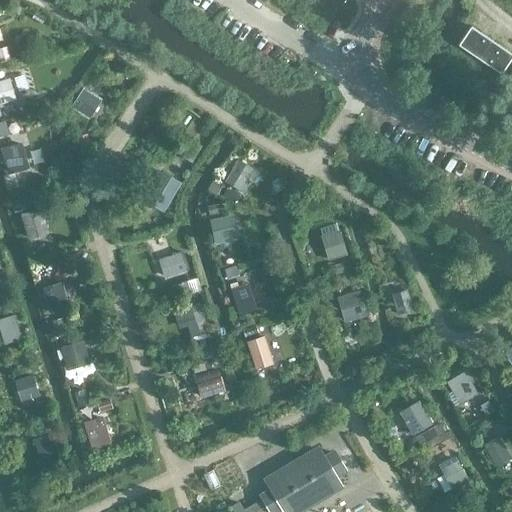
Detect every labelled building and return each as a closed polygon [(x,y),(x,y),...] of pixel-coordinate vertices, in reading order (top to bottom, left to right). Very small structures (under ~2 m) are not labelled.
[(506,71),(511,60),(511,47),(471,24),(459,45),(506,71)] [(7,47),(0,48),(0,57),(2,62),(11,60),(7,47)] [(0,104),(16,100),(10,78),(0,80),(0,104)] [(84,87),(71,107),(89,119),(102,100),(84,87)] [(6,121),(0,122),(0,135),(0,137),(9,134),(6,121)] [(87,134),(77,137),(82,151),(92,147),(87,134)] [(192,141),(182,157),(192,163),(202,146),(192,141)] [(30,168),(22,142),(1,148),(9,174),(30,168)] [(225,182),(246,194),(251,186),(245,183),(254,168),(238,159),(225,182)] [(182,183),(161,170),(143,200),(163,212),(182,183)] [(227,189),(223,196),(235,203),(239,197),(227,189)] [(25,201),(12,204),(15,213),(28,209),(25,201)] [(222,204),(208,207),(210,215),(223,212),(222,204)] [(48,233),(41,208),(21,214),(28,239),(48,233)] [(238,239),(233,214),(210,219),(215,244),(238,239)] [(348,254),(340,230),(321,235),(328,260),(348,254)] [(189,269),(183,253),(161,261),(167,277),(189,269)] [(348,261),(335,265),(338,274),(351,270),(348,261)] [(237,265),(224,269),(227,279),(240,274),(237,265)] [(69,308),(62,282),(43,287),(50,313),(69,308)] [(188,282),(175,285),(178,294),(190,290),(188,282)] [(257,309),(249,283),(231,289),(239,315),(257,309)] [(414,310),(407,289),(392,294),(398,315),(414,310)] [(368,316),(360,290),(337,297),(345,323),(368,316)] [(9,297),(0,300),(4,312),(13,309),(9,297)] [(203,304),(176,312),(181,325),(188,323),(193,336),(211,330),(203,304)] [(22,339),(14,315),(0,318),(0,331),(4,345),(22,339)] [(62,318),(52,321),(56,334),(65,331),(62,318)] [(256,325),(243,330),(245,337),(258,332),(256,325)] [(246,341),(256,370),(273,364),(264,336),(246,341)] [(83,341),(61,347),(68,368),(89,361),(83,341)] [(211,345),(198,349),(201,358),(214,353),(211,345)] [(28,357),(15,361),(18,371),(31,367),(28,357)] [(210,361),(192,366),(194,374),(213,368),(210,361)] [(225,391),(218,370),(202,375),(208,396),(225,391)] [(478,393),(464,371),(447,382),(460,404),(478,393)] [(40,397),(33,374),(14,379),(22,402),(40,397)] [(83,390),(74,393),(78,405),(87,402),(83,390)] [(110,399),(97,402),(100,412),(113,408),(110,399)] [(419,400),(405,408),(399,412),(412,435),(433,424),(419,400)] [(488,400),(480,405),(486,415),(494,411),(488,400)] [(112,444),(103,416),(84,422),(92,449),(112,444)] [(440,423),(415,437),(419,446),(445,432),(440,423)] [(483,426),(475,431),(481,440),(488,436),(483,426)] [(60,458),(52,433),(34,439),(42,464),(60,458)] [(511,458),(511,457),(499,436),(483,445),(496,467),(511,458)] [(444,438),(432,445),(437,453),(448,446),(444,438)] [(344,473),(345,468),(337,454),(331,453),(325,457),(321,450),(315,449),(268,477),(267,482),(271,489),(264,493),(263,498),(271,511),(279,511),(283,510),(284,511),(301,511),(340,489),(341,484),(337,477),(344,473)] [(470,481),(456,456),(439,466),(453,491),(470,481)] [(474,491),(464,496),(469,505),(479,500),(474,491)] [(247,511),(241,500),(232,505),(235,511),(247,511)] [(484,501),(472,508),(474,511),(485,511),(489,510),(484,501)] [(224,502),(217,505),(221,511),(228,508),(224,502)]
